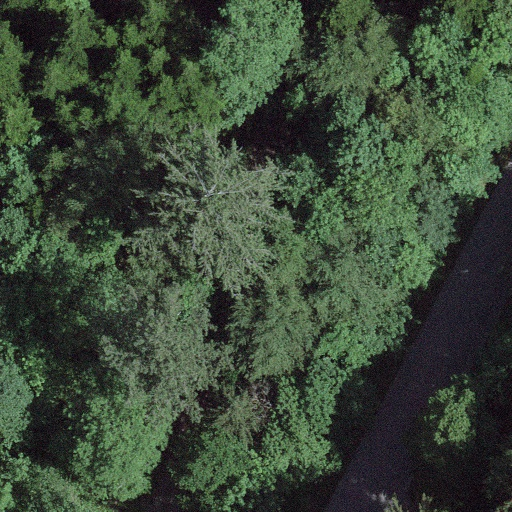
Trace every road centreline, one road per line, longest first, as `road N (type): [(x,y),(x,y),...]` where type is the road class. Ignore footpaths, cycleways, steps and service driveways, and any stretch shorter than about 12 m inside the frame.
road 1 (track): [(114,0),(266,93),(166,511)]
road 2 (unclassified): [(356,511),(511,211)]
